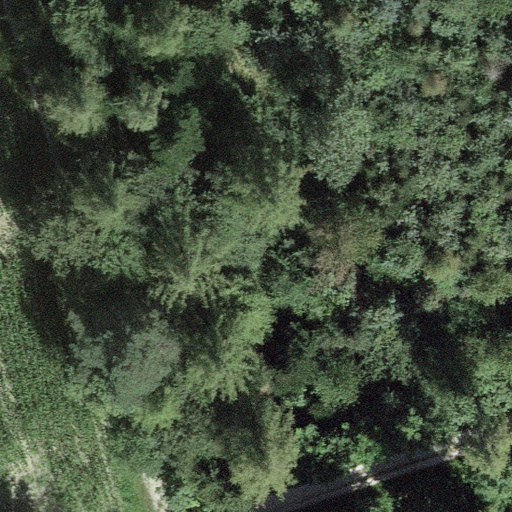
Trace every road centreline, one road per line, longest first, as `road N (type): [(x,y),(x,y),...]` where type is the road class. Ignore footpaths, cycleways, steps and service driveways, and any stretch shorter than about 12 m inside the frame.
road 1 (track): [(186,511),(24,0)]
road 2 (track): [(511,448),(330,511)]
